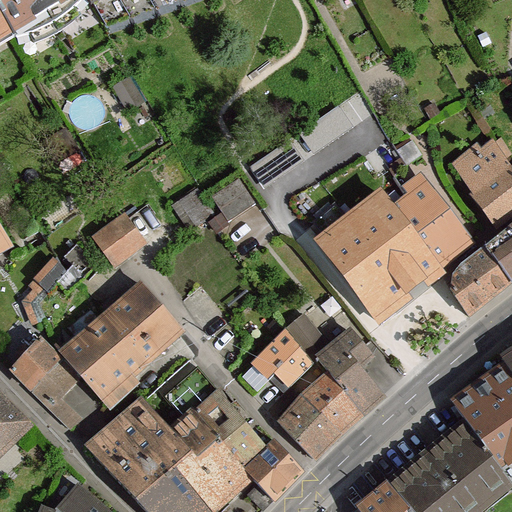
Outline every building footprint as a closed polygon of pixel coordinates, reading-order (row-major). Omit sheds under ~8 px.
[(0,0),(0,53),(87,0),(0,0)] [(511,161),(495,137),(450,166),(499,231),(477,242),(427,171),(409,183),(402,167),(414,161),(364,94),(329,113),(351,141),(339,147),(365,183),(311,233),(383,322),(449,273),(451,295),(468,318),(511,288),(511,161)] [(246,177),(218,194),(234,219),(262,202),(246,177)] [(0,262),(19,252),(0,219),(0,262)] [(132,219),(98,239),(120,270),(154,246),(132,219)] [(104,399),(111,407),(142,380),(137,374),(185,330),(141,279),(59,348),(42,333),(12,368),(75,430),(104,399)] [(330,373),(280,419),(317,459),(388,395),(366,367),(379,354),(353,325),(332,343),(306,314),(253,362),(270,380),(277,373),(291,387),(320,362),(330,373)] [(149,511),(217,511),(254,480),(277,500),(307,471),(274,437),(266,444),(215,386),(171,429),(143,396),(88,443),(149,511)] [(0,464),(2,467),(39,430),(0,392),(0,464)] [(511,393),(466,422),(497,461),(511,451),(511,393)] [(457,411),(349,506),(353,511),(489,511),(511,493),(511,478),(497,461),(466,422),(457,411)] [(113,511),(79,483),(58,508),(43,505),(39,511),(113,511)]
